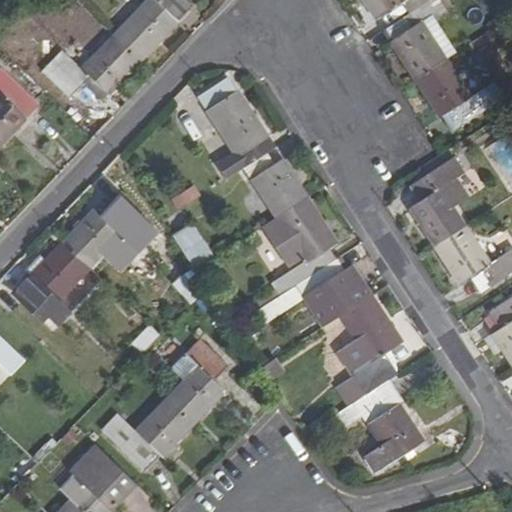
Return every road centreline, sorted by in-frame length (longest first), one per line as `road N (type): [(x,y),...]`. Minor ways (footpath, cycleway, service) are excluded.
road 1 (residential): [(239,14),(511,438)]
road 2 (residential): [(0,259),(239,14)]
road 3 (residential): [(346,511),(511,468)]
